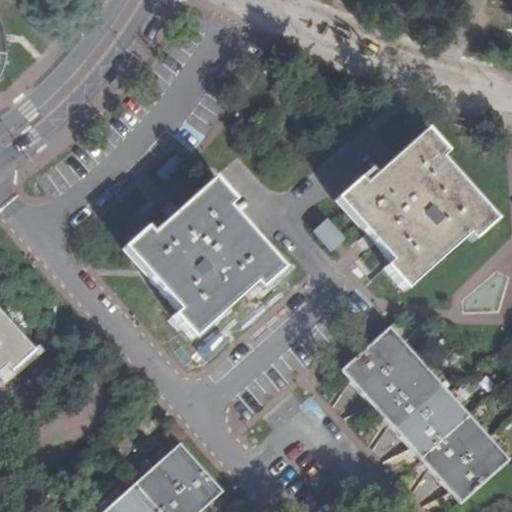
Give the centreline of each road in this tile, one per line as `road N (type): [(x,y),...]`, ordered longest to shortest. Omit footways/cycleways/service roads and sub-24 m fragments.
road 1 (residential): [(370,139),(279,225),(330,286),(189,411)]
road 2 (unclassified): [(511,98),(331,43),(225,0)]
road 3 (residential): [(189,411),(0,190)]
road 4 (residential): [(130,0),(100,43),(0,143)]
road 5 (residential): [(189,411),(283,511)]
